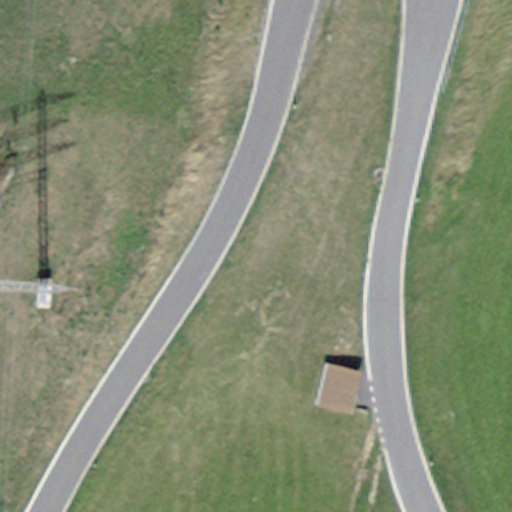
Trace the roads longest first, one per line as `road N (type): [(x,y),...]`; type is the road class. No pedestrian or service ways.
road 1 (tertiary): [(289,0),(241,190),(180,296),(121,373),(46,511)]
road 2 (tertiary): [(425,511),(393,414),(385,283),(431,0)]
